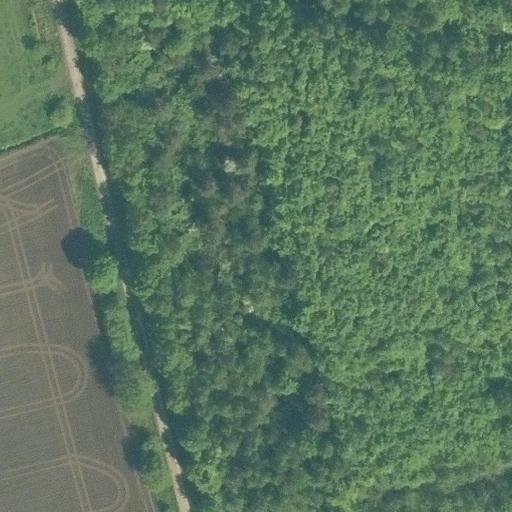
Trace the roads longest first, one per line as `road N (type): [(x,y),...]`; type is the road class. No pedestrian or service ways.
road 1 (unclassified): [(184,511),(55,0)]
road 2 (track): [(511,31),(320,0)]
